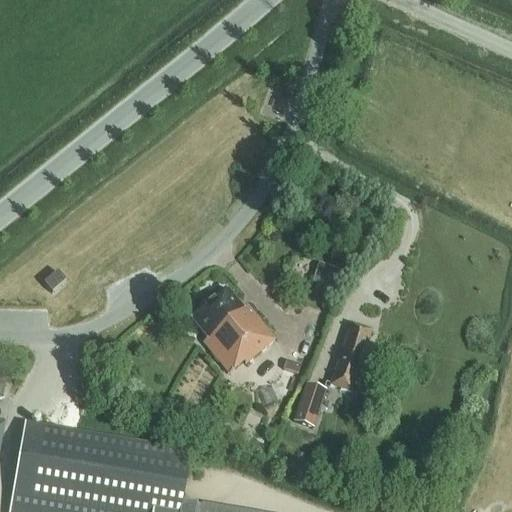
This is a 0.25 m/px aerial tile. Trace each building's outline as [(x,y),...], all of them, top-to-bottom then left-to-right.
[(340,271),(329,268),(323,286),(334,290),(340,271)] [(52,295),(66,283),(57,274),(43,285),(52,295)] [(245,366),(275,341),(247,307),(243,311),(226,291),(190,320),(207,340),(203,344),(229,375),(243,364),(245,366)] [(351,395),(372,333),(350,326),(349,329),(330,385),(330,386),(330,387),(351,395)] [(325,391),(305,385),(292,424),(312,431),(325,391)] [(189,464),(190,454),(26,426),(10,511),(216,511),(181,506),(185,485),(194,487),(198,465),(189,464)]
